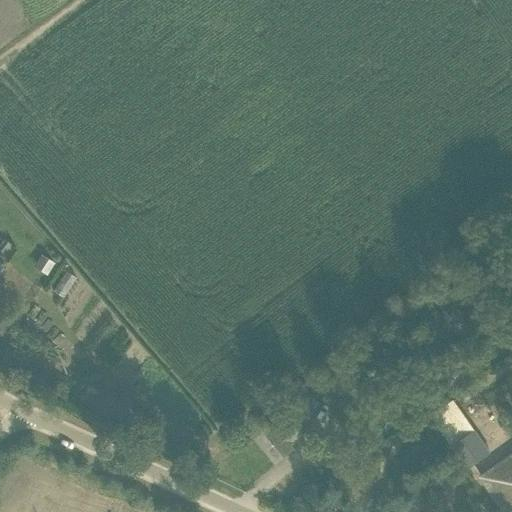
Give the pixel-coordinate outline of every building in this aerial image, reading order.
[(44,258),(37,269),(45,274),(52,263),(44,258)] [(460,421),(467,418),(464,411),(447,419),(455,437),(465,432),(460,421)] [(275,462),(290,450),(287,446),(302,433),(292,421),(276,433),(270,425),(255,438),(275,462)] [(467,469),(491,452),(475,429),(450,446),(467,469)] [(505,511),(511,511),(511,455),(481,477),(505,511)]
